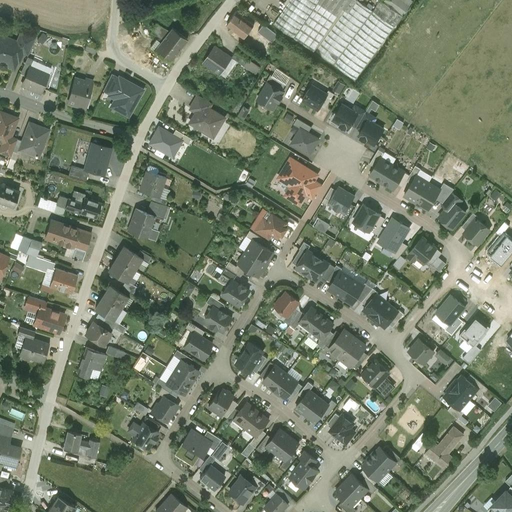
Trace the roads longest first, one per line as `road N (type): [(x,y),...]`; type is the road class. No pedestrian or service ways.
road 1 (residential): [(137,140),(50,399)]
road 2 (residential): [(226,511),(159,455),(217,370)]
road 3 (residential): [(457,265),(442,237),(349,176),(332,132)]
road 4 (residential): [(344,465),(281,408),(217,370)]
road 5 (residential): [(344,465),(407,387),(410,373),(389,344)]
road 6 (residential): [(0,93),(137,140)]
road 7 (residential): [(277,271),(389,344)]
